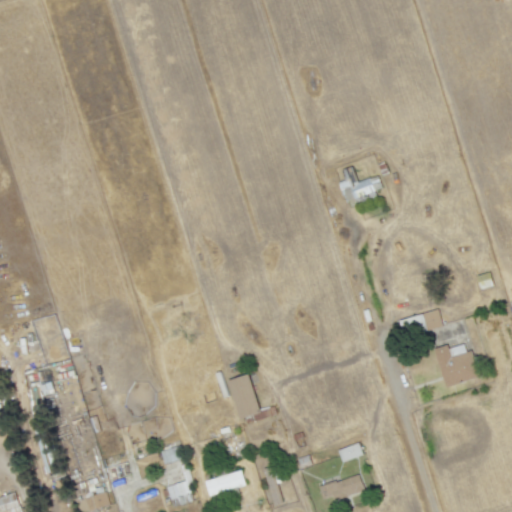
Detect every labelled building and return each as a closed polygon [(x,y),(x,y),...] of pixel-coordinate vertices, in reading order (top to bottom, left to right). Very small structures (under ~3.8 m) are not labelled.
[(343,171),(352,167),(358,183),(379,176),(386,190),(375,192),(382,202),(361,210),(356,201),(349,204),(342,184),(346,182),(343,171)] [(398,321),(404,338),(442,325),(436,309),(398,321)] [(446,391),(434,351),(448,346),(452,358),(472,353),(481,381),(446,391)] [(239,419),(260,413),(249,374),(227,380),(239,419)] [(337,450),(342,462),(362,455),(357,443),(337,450)] [(164,452),(184,447),(188,460),(168,466),(164,452)] [(214,498),(210,482),(247,472),(251,488),(214,498)] [(318,487),(322,498),(332,495),(333,500),(363,490),(357,474),(318,487)] [(176,510),(169,488),(190,482),(197,504),(176,510)] [(0,511),(0,499),(20,492),(26,511),(0,511)] [(84,511),(108,505),(104,492),(75,501),(78,511),(84,511)]
